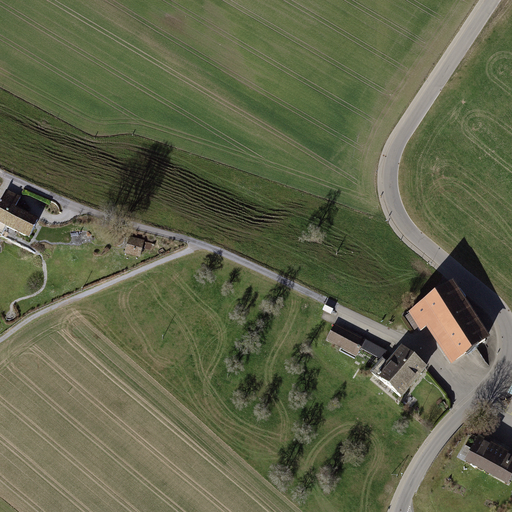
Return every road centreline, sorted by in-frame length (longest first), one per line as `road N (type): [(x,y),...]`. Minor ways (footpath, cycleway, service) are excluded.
road 1 (residential): [(399,511),(428,456),(496,381),(511,347),(507,321),(490,299),(407,227),(391,200),(390,167),(405,127),(489,0)]
road 2 (track): [(0,173),(62,202),(217,250),(339,308)]
road 3 (track): [(0,341),(43,311),(201,245)]
